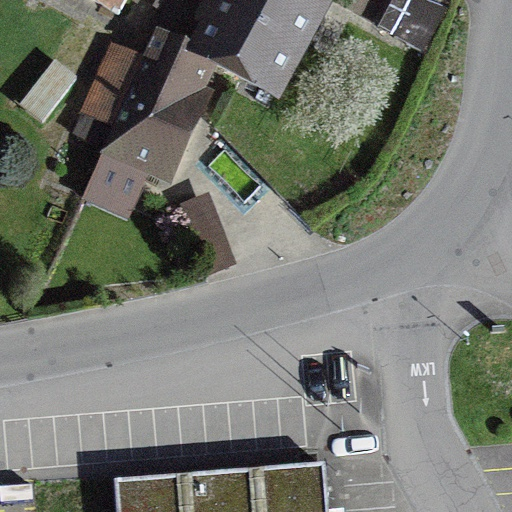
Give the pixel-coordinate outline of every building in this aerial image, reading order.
[(126,0),(93,0),(104,6),(104,7),(119,15),(126,0)] [(319,11),(299,0),(227,0),(199,55),(213,62),(275,95),(319,11)] [(144,67),(118,124),(105,151),(161,176),(196,98),(192,96),(203,70),(193,66),(199,55),(157,35),(144,67)] [(118,124),(144,67),(115,54),(89,111),(118,124)] [(55,63),(21,107),(43,124),(77,80),(55,63)] [(327,511),(324,466),(115,483),(117,511),(327,511)]
